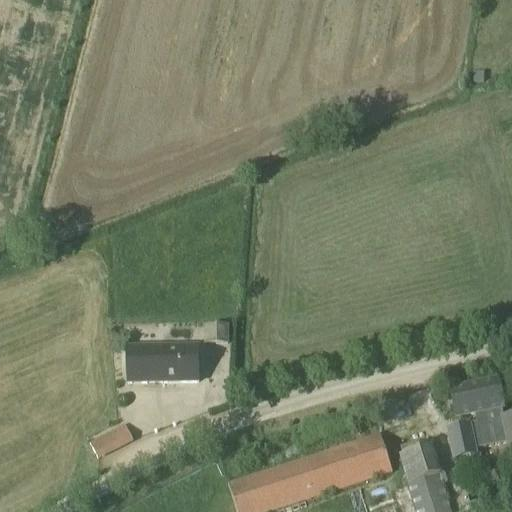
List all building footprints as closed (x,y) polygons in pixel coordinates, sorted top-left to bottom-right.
[(229,325),(204,326),(204,346),(230,346),(229,325)] [(128,350),(128,385),(200,383),(199,348),(128,350)] [(498,383),(452,392),(457,420),(474,416),(477,426),(447,433),(453,464),(478,459),(477,452),(509,446),(510,451),(511,450),(511,420),(505,422),(498,383)] [(89,445),(98,461),(133,444),(133,443),(124,427),(89,445)] [(227,486),(235,511),(276,511),(392,474),(378,437),(227,486)] [(399,457),(416,511),(450,511),(440,477),(442,477),(432,447),(416,452),(402,456),(399,457)]
